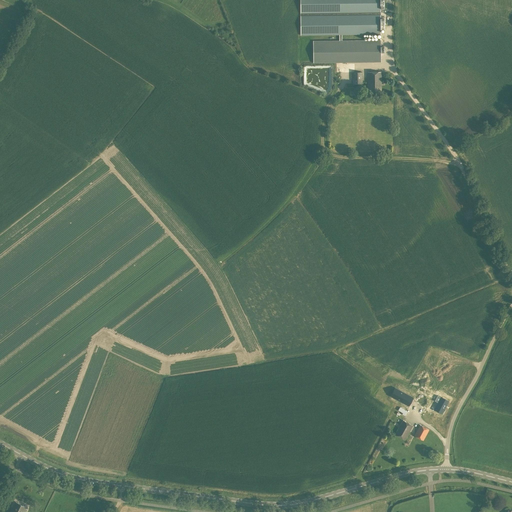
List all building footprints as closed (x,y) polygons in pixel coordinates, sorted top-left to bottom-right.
[(339,41),(342,41),(342,35),(381,34),(381,29),(384,29),(384,18),(380,18),(380,9),(384,9),(384,0),(300,0),(301,35),(339,35),(339,41)] [(342,41),(339,41),(313,41),(313,63),(352,62),(381,62),(381,51),(384,51),(384,47),(381,47),(381,40),(352,40),(342,41)] [(362,72),(352,72),(352,74),(352,85),(363,84),(362,72)] [(368,72),(368,93),(381,93),(381,72),(368,72)] [(412,401),(414,398),(399,390),(395,398),(405,404),(408,399),(412,401)] [(434,409),(441,413),(448,401),(441,397),(434,409)] [(429,407),(422,404),(420,408),(426,412),(429,407)] [(405,439),(412,425),(403,420),(395,434),(405,439)] [(429,429),(420,425),(414,436),(423,441),(429,429)] [(25,511),(28,507),(14,501),(9,511),(25,511)]
